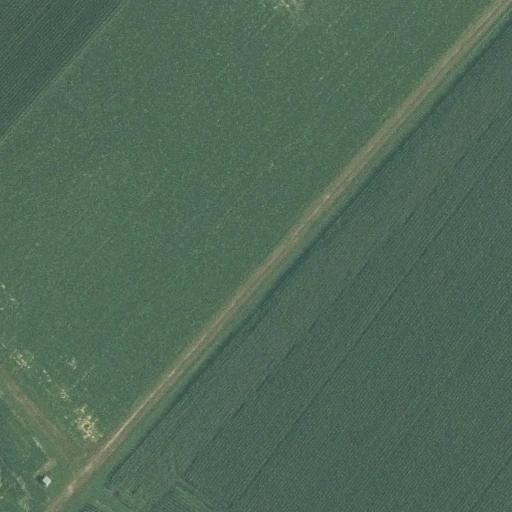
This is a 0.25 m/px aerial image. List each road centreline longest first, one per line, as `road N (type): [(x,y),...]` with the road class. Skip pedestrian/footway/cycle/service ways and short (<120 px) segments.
road 1 (track): [(511,18),(73,511)]
road 2 (track): [(111,511),(87,496),(0,379)]
